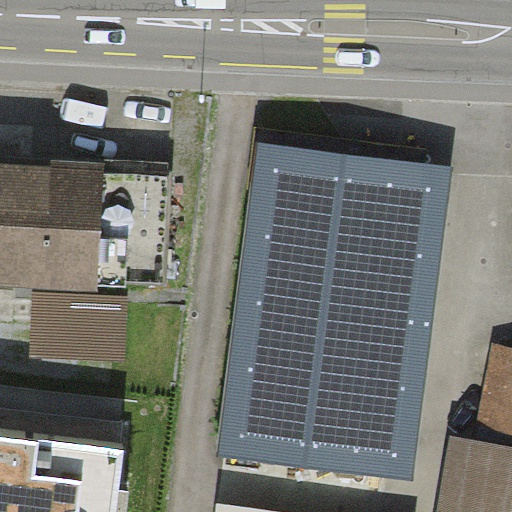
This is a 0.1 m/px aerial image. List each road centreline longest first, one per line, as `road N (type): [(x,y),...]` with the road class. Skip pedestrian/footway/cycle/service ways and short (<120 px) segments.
road 1 (primary): [(0,15),(511,35)]
road 2 (track): [(239,27),(173,511)]
